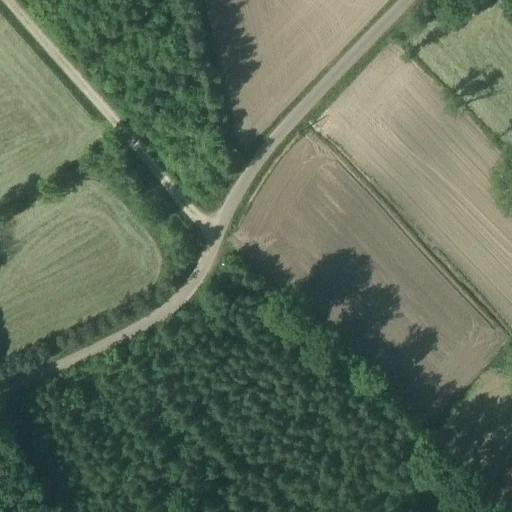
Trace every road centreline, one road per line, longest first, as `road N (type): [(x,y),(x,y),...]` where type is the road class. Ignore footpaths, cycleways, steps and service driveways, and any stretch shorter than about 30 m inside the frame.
road 1 (unclassified): [(0,393),(179,304),(210,237),(263,156),(409,0)]
road 2 (track): [(485,511),(210,237)]
road 3 (track): [(5,0),(210,237)]
